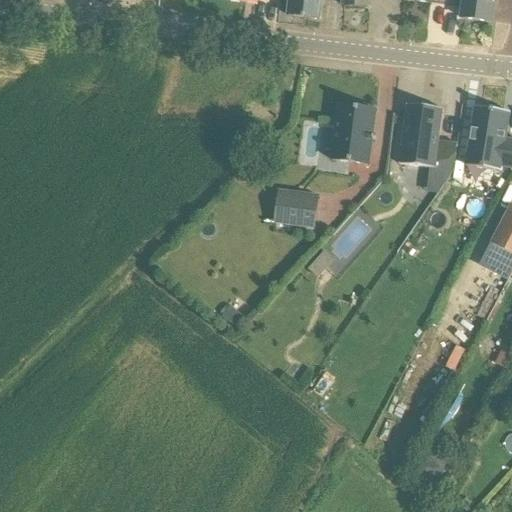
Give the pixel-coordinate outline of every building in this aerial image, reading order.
[(320,21),(322,0),(290,0),(288,17),(320,21)] [(370,9),(370,0),(344,0),(344,8),(370,9)] [(464,0),(462,20),(491,24),(494,0),(464,0)] [(339,107),(332,161),(369,167),(377,112),(339,107)] [(444,111),(408,107),(401,166),(437,171),(444,111)] [(511,169),(511,141),(504,140),(508,114),(474,108),(466,167),(500,173),(501,168),(511,169)] [(320,197),(279,192),(274,226),(315,232),(320,197)] [(511,256),(511,209),(510,209),(490,244),(511,256)] [(319,280),(329,269),(319,260),(309,271),(319,280)] [(244,317),(231,307),(223,318),(236,327),(244,317)] [(426,472),(447,479),(453,458),(432,452),(426,472)]
